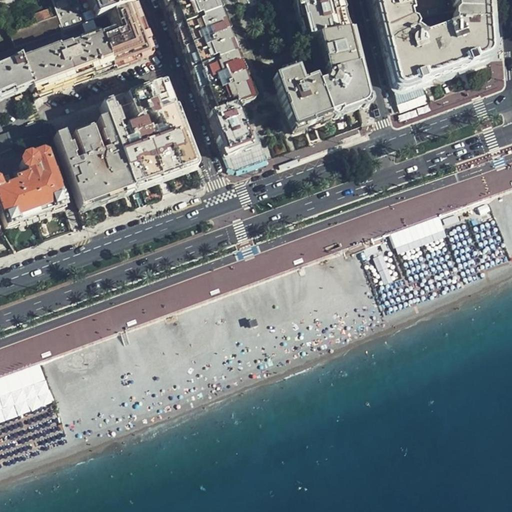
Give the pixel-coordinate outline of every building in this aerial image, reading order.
[(49,0),(56,19),(61,32),(79,26),(92,21),(108,16),(132,7),(129,0),(49,0)] [(210,0),(161,0),(165,12),(175,33),(217,18),(210,0)] [(292,0),(303,42),(348,34),(339,0),(292,0)] [(369,0),(372,8),(391,86),(393,88),(394,89),(395,90),(396,91),(398,92),(399,92),(400,92),(402,93),(403,93),(405,93),(406,93),(422,87),(433,83),(470,69),(483,64),(488,60),(490,57),(490,54),(489,41),(488,27),(486,0),(369,0)] [(140,28),(132,7),(108,16),(112,29),(97,35),(112,73),(145,61),(148,49),(140,28)] [(217,18),(175,33),(182,54),(191,76),(233,61),(217,18)] [(8,34),(14,49),(61,32),(56,19),(8,34)] [(84,39),(19,63),(28,89),(33,101),(72,87),(112,73),(97,35),(92,21),(79,26),(84,39)] [(356,67),(348,34),(303,42),(312,78),(313,81),(356,67)] [(14,49),(0,54),(0,152),(35,140),(41,140),(50,144),(41,122),(33,125),(32,123),(0,134),(0,99),(28,89),(19,63),(14,49)] [(208,120),(235,110),(250,103),(233,61),(191,76),(200,99),(208,120)] [(313,81),(328,121),(358,110),(362,108),(363,104),(365,101),(360,82),(356,67),(313,81)] [(270,78),(292,134),(314,126),(328,121),(313,81),(312,78),(299,82),(293,70),(270,78)] [(161,181),(194,169),(162,85),(98,109),(103,122),(130,193),(161,181)] [(393,88),(391,86),(397,108),(398,110),(426,99),(422,87),(406,93),(405,93),(403,93),(402,93),(400,92),(399,92),(398,92),(396,91),(395,90),(394,89),(393,88)] [(208,120),(223,159),(225,158),(250,150),(245,135),(235,110),(208,120)] [(53,140),(79,212),(104,202),(130,193),(103,122),(53,140)] [(256,166),(266,162),(255,132),(245,135),(250,150),(256,166)] [(229,169),(236,173),(256,166),(250,150),(225,158),(229,169)] [(0,219),(5,231),(18,227),(18,225),(33,220),(50,213),(51,215),(63,210),(44,158),(39,156),(33,158),(31,162),(27,160),(21,162),(19,168),(21,173),(24,175),(26,178),(12,183),(13,187),(0,191),(0,219)] [(405,244),(444,231),(439,218),(392,233),(394,241),(403,238),(405,244)] [(0,377),(0,422),(54,407),(41,365),(0,377)]
